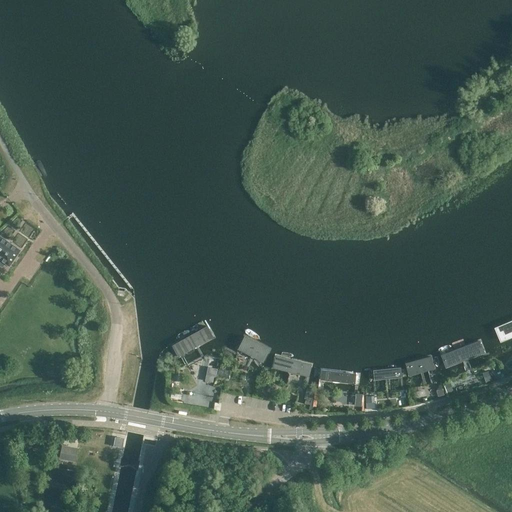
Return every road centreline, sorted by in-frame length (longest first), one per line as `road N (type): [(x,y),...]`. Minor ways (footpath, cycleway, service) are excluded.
road 1 (unclassified): [(0,136),(38,207),(114,307),(109,411)]
road 2 (secondary): [(325,436),(407,425),(511,392)]
road 3 (secondary): [(150,418),(221,432),(325,436)]
